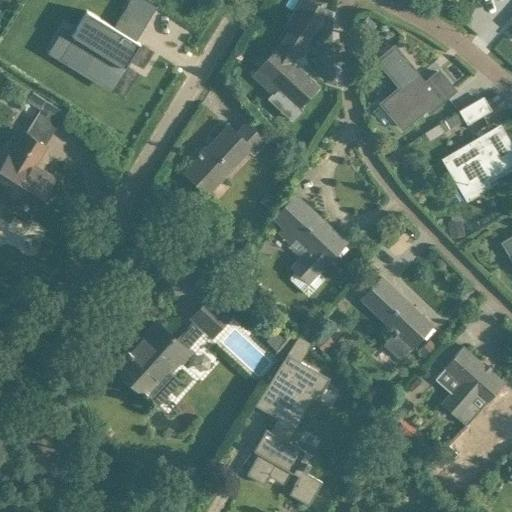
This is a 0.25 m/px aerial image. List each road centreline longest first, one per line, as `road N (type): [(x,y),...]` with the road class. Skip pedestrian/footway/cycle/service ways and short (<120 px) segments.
road 1 (unclassified): [(0,377),(243,0)]
road 2 (unclassified): [(347,0),(359,108),(395,205),(511,310)]
road 3 (unclassified): [(511,85),(479,56),(377,0)]
road 4 (unclassified): [(117,511),(0,408)]
